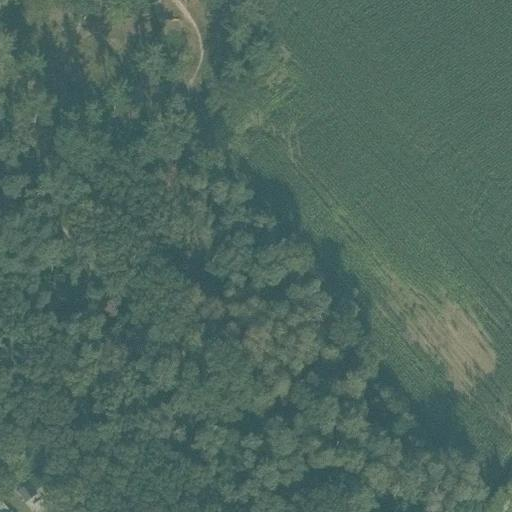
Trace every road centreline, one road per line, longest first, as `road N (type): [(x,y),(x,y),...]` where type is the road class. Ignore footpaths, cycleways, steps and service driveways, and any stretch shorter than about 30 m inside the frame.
road 1 (track): [(0,157),(303,511)]
road 2 (track): [(0,307),(28,360),(153,511)]
road 3 (track): [(157,128),(113,171),(68,187),(0,119)]
road 4 (track): [(12,132),(20,59),(39,14),(55,0)]
